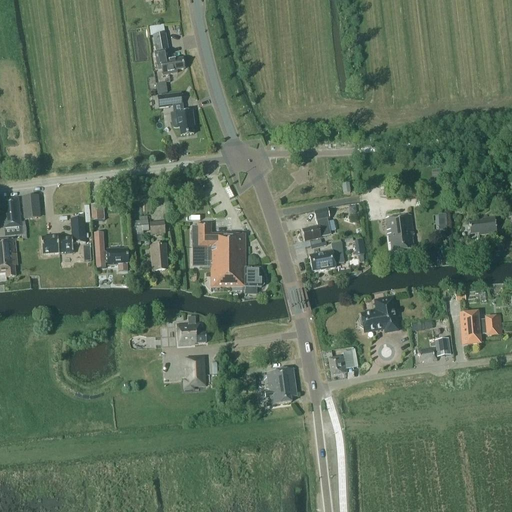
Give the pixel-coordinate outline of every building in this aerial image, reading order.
[(170,49),(167,32),(154,34),(157,51),(159,60),(156,60),(158,70),(164,69),(164,74),(177,72),(177,69),(184,68),(183,58),(177,59),(176,57),(168,58),(166,49),(170,49)] [(157,83),(158,94),(168,94),(167,83),(157,83)] [(157,97),(159,110),(183,106),(181,94),(157,97)] [(177,129),(179,128),(180,135),(194,133),(193,125),(194,125),(192,110),(171,113),(173,126),(174,128),(177,129)] [(23,164),(14,166),(15,174),(24,173),(23,164)] [(25,219),(40,218),(38,198),(23,199),(25,219)] [(4,230),(21,228),(19,200),(1,201),(4,230)] [(92,222),(104,221),(103,205),(91,206),(92,222)] [(317,222),(317,223),(318,228),(302,232),(305,243),(321,240),(321,238),(331,235),(327,221),(330,220),(327,210),(314,213),(316,223),(317,222)] [(411,216),(386,219),(389,246),(392,245),(393,253),(414,250),(413,239),(414,238),(411,216)] [(84,218),(71,219),(72,238),(58,239),(58,238),(41,239),(42,256),(59,255),(59,253),(73,252),(73,245),(86,244),(84,218)] [(133,233),(134,233),(134,242),(144,242),(143,232),(148,232),(148,221),(147,221),(147,218),(140,218),(140,222),(132,222),(133,233)] [(498,234),(496,218),(482,220),(482,222),(470,223),(472,236),(480,235),(480,236),(498,234)] [(166,235),(165,225),(165,223),(149,224),(150,236),(166,235)] [(212,223),(198,224),(198,247),(193,247),(193,267),(212,267),(213,288),(243,288),(243,292),(245,291),(245,295),(258,294),(258,288),(262,288),(266,286),(266,282),(262,279),(262,270),(246,270),(246,236),(236,236),(236,234),(212,234),(212,223)] [(0,272),(7,272),(7,277),(16,276),(14,264),(18,264),(15,237),(0,239),(0,272)] [(345,264),(341,243),(332,245),(333,252),(317,254),(318,257),(311,258),(313,271),(321,270),(321,271),(337,269),(336,265),(345,264)] [(95,246),(96,269),(105,269),(105,264),(107,264),(107,267),(118,266),(118,272),(127,272),(127,265),(129,265),(128,250),(116,251),(116,250),(107,251),(107,253),(105,253),(104,245),(95,246)] [(151,248),(153,273),(165,272),(165,267),(167,267),(165,247),(151,248)] [(455,295),(456,303),(466,302),(465,294),(455,295)] [(374,304),(376,315),(360,317),(361,320),(358,324),(359,329),(362,332),(363,335),(384,332),(384,336),(397,334),(392,301),(374,304)] [(488,338),(501,337),(499,319),(486,321),(487,322),(478,323),(477,315),(461,317),(464,347),(478,346),(477,337),(488,336),(488,338)] [(176,325),(177,348),(191,347),(191,344),(206,343),(206,333),(200,334),(200,323),(195,323),(195,317),(188,317),(188,325),(176,325)] [(429,322),(414,324),(415,332),(430,330),(429,322)] [(434,352),(418,354),(420,365),(423,364),(424,365),(437,363),(436,359),(445,357),(451,356),(448,340),(435,342),(436,352),(434,353),(434,352)] [(328,361),(331,378),(346,376),(346,372),(354,371),(351,354),(343,355),(344,360),(339,361),(339,360),(328,361)] [(187,388),(192,388),(205,387),(204,365),(186,366),(186,382),(187,388)] [(266,374),(267,376),(269,393),(265,394),(266,399),(270,399),(271,407),(292,404),(291,400),(296,399),(292,369),(267,372),(267,374),(266,374)]
